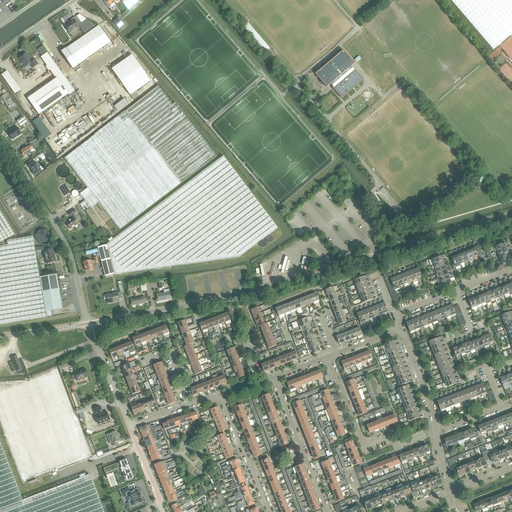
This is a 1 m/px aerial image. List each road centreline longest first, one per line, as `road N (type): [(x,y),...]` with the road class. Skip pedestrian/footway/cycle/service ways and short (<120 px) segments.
road 1 (unclassified): [(511,216),(223,296),(87,323)]
road 2 (residential): [(87,323),(66,248),(0,138)]
road 3 (residential): [(327,511),(274,378)]
road 4 (residential): [(270,511),(220,396)]
